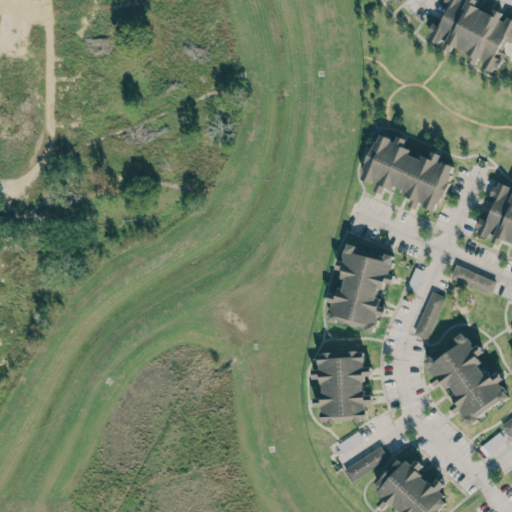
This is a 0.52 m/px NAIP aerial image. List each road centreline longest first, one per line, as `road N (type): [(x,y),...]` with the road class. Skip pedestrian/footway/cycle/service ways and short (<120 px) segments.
road 1 (residential): [(474,179),(398,347),(399,379),(412,403),(473,475)]
road 2 (residential): [(354,215),(511,280)]
